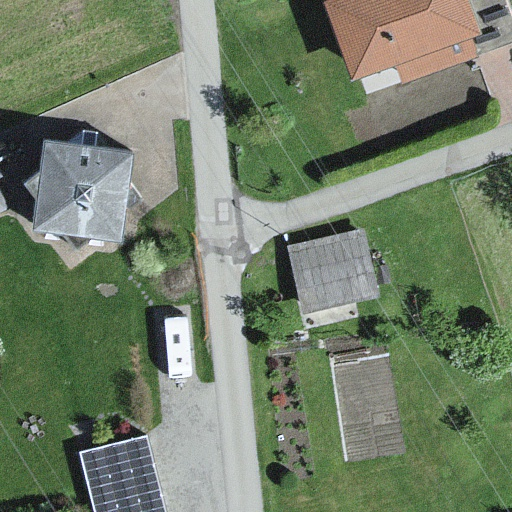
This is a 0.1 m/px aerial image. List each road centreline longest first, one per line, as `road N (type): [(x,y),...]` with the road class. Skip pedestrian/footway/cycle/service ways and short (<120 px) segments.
road 1 (residential): [(511,143),(228,240)]
road 2 (residential): [(228,240),(252,511)]
road 3 (residential): [(199,0),(228,240)]
